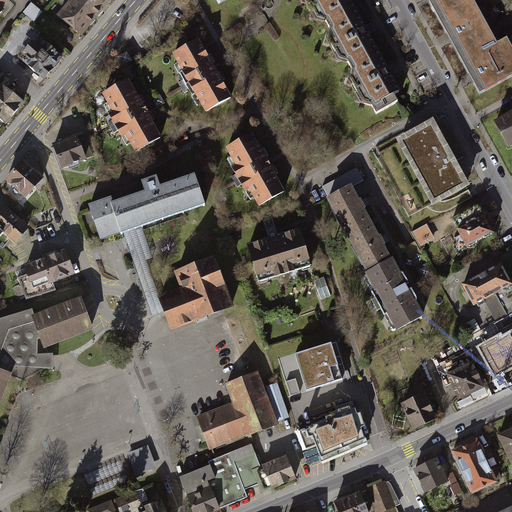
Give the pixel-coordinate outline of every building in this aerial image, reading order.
[(71,0),(59,17),(82,36),(97,18),(75,0),(71,0)] [(75,0),(97,18),(113,0),(75,0)] [(312,0),(323,20),(326,21),(331,30),(330,33),(347,62),(349,62),(354,71),(353,73),(369,103),(372,104),(377,114),(387,109),(383,102),(401,93),(349,0),(312,0)] [(428,0),(480,94),(511,76),(511,48),(506,39),(497,44),(472,0),(428,0)] [(24,15),(36,23),(43,13),(32,4),(24,15)] [(23,59),(45,78),(64,56),(42,37),(23,59)] [(198,40),(171,55),(181,72),(179,73),(192,97),(195,96),(205,114),(232,99),(198,40)] [(131,61),(127,53),(119,57),(123,65),(131,61)] [(128,80),(101,95),(111,113),(107,115),(120,139),(124,137),(134,155),(162,139),(128,80)] [(0,83),(0,125),(4,130),(26,106),(0,83)] [(511,112),(494,122),(509,149),(511,147),(511,112)] [(471,188),(434,121),(395,141),(432,209),(471,188)] [(252,135),(225,150),(235,167),(230,169),(245,194),(248,192),(258,209),(285,193),(252,135)] [(75,136),(50,146),(59,170),(85,161),(75,136)] [(25,161),(7,181),(27,199),(45,179),(25,161)] [(363,180),(357,168),(322,187),(329,199),(351,186),(363,180)] [(203,206),(205,206),(195,175),(193,176),(193,177),(160,188),(157,177),(142,182),(145,193),(113,204),(111,199),(90,206),(100,237),(119,230),(121,235),(123,234),(123,233),(124,233),(142,227),(143,227),(143,226),(162,220),(164,220),(164,219),(183,213),(184,213),(184,212),(203,206)] [(351,186),(329,199),(326,200),(366,274),(391,260),(384,247),(385,246),(380,237),(379,238),(364,211),(365,210),(360,201),(359,201),(351,186)] [(458,230),(457,231),(467,249),(495,234),(484,215),(483,215),(478,206),(453,220),(458,230)] [(30,228),(6,208),(0,215),(0,230),(4,233),(17,244),(30,228)] [(427,225),(412,233),(420,247),(435,240),(427,225)] [(142,227),(124,233),(153,317),(165,313),(160,298),(147,261),(153,259),(142,227)] [(270,240),(246,247),(257,284),(311,268),(300,231),(275,238),(277,243),(271,245),(270,240)] [(66,250),(24,267),(27,275),(17,278),(27,300),(56,290),(54,284),(76,276),(66,250)] [(236,310),(217,259),(175,274),(182,290),(160,298),(165,313),(173,333),(223,314),(236,310)] [(386,316),(396,334),(425,319),(393,260),(391,260),(366,274),(365,275),(374,293),(372,294),(384,317),(386,316)] [(511,281),(502,263),(461,286),(474,309),(485,303),(511,287),(511,281)] [(427,264),(417,269),(423,280),(433,274),(427,264)] [(324,278),(315,281),(322,300),(331,297),(324,278)] [(511,287),(485,303),(496,322),(511,313),(511,287)] [(0,409),(13,376),(8,374),(0,371),(0,355),(9,331),(35,324),(40,340),(44,351),(95,332),(82,299),(35,317),(33,310),(0,320),(0,409)] [(40,340),(35,324),(9,331),(0,355),(0,371),(8,374),(10,367),(53,369),(53,355),(38,356),(38,341),(40,340)] [(343,376),(331,339),(295,350),(306,387),(343,376)] [(473,365),(477,362),(472,350),(437,369),(446,387),(451,385),(446,377),(473,364),(473,365)] [(473,364),(446,377),(451,385),(459,403),(485,390),(473,365),(473,364)] [(277,423),(256,370),(244,375),(225,382),(232,401),(196,415),(205,439),(209,449),(277,423)] [(296,377),(286,381),(291,395),(301,392),(296,377)] [(289,417),(277,382),(265,387),(277,421),(289,417)] [(425,394),(401,406),(413,432),(438,421),(425,394)] [(316,445),(322,460),(368,442),(362,427),(366,425),(360,409),(358,410),(356,404),(351,406),(349,404),(339,407),(339,410),(326,415),(327,418),(298,428),(306,449),(316,445)] [(511,429),(500,435),(511,461),(511,429)] [(477,437),(451,449),(472,493),(498,481),(477,437)] [(261,464),(251,442),(207,460),(208,463),(214,478),(207,481),(209,484),(219,509),(247,497),(244,489),(257,483),(251,468),(261,464)] [(156,466),(148,445),(127,452),(136,474),(156,466)] [(286,453),(261,464),(271,488),(296,477),(286,453)] [(436,458),(414,467),(425,492),(447,483),(436,458)] [(121,460),(85,474),(88,484),(124,470),(121,460)] [(208,463),(178,476),(185,494),(209,484),(207,481),(214,478),(208,463)] [(271,488),(261,464),(251,468),(257,483),(261,493),(271,488)] [(126,474),(90,489),(93,495),(129,480),(126,474)] [(382,511),(395,507),(384,480),(367,488),(377,511),(382,511)] [(209,484),(185,494),(192,511),(210,511),(219,509),(209,484)] [(447,489),(450,498),(463,493),(460,485),(447,489)] [(120,511),(141,503),(135,490),(114,498),(120,511)] [(368,511),(360,491),(334,501),(338,511),(368,511)] [(167,511),(161,496),(137,506),(139,510),(135,511),(167,511)] [(116,511),(111,499),(85,510),(86,511),(116,511)]
